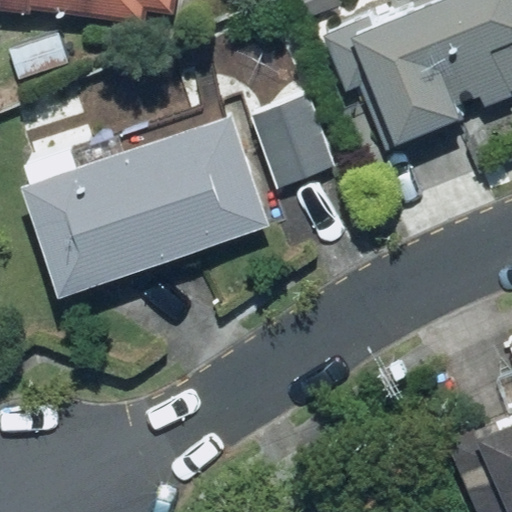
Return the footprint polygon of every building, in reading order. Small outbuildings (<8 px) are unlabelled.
[(10,0),(38,4),(38,0),(61,0),(177,17),(179,0),(10,0)] [(374,6),(331,26),(358,86),(367,82),(394,142),(511,88),(511,0),(412,0),(378,16),(374,6)] [(344,163),(313,83),(255,105),(286,185),(344,163)] [(82,136),(31,153),(73,282),(278,214),(241,100),(87,151),(82,136)] [(482,482),(493,511),(511,511),(511,406),(484,417),(505,473),(482,482)]
